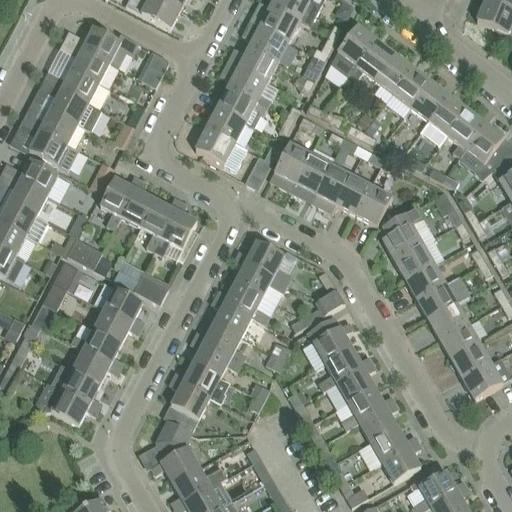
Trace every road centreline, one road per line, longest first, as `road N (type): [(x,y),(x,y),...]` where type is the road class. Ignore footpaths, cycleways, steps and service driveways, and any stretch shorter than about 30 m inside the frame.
road 1 (residential): [(466,449),(452,444),(337,256),(234,212)]
road 2 (residential): [(234,212),(123,429),(122,462),(149,511)]
road 3 (residential): [(234,212),(158,173),(158,146),(200,66)]
road 4 (residential): [(78,0),(54,9),(0,113)]
road 5 (residential): [(200,66),(78,0)]
